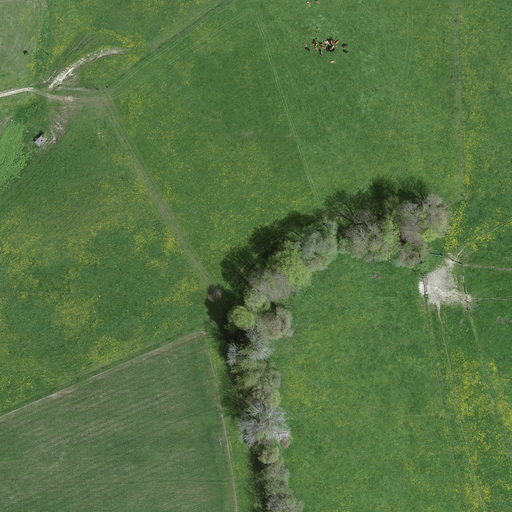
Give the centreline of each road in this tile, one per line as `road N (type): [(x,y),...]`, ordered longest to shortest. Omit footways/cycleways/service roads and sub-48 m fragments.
road 1 (track): [(456,0),(463,230),(423,288),(371,278)]
road 2 (track): [(462,511),(423,288)]
